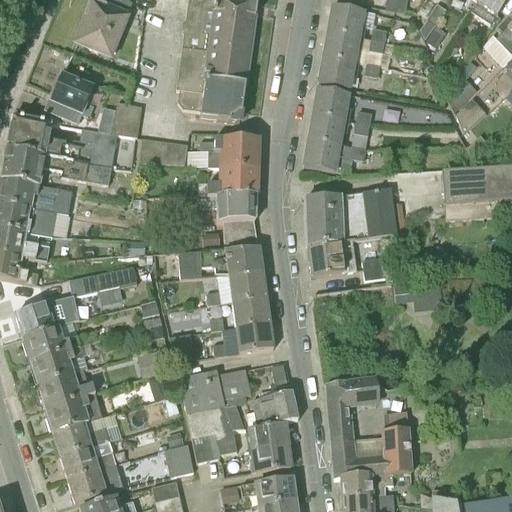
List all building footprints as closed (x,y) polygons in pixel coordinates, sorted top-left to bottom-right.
[(98,0),(96,5),(107,9),(110,0),(215,0),(248,4),(249,0),(98,0)] [(215,0),(188,0),(185,25),(188,29),(187,36),(183,39),(176,94),(179,95),(178,107),(182,114),(200,116),(199,122),(236,127),(238,126),(239,125),(254,20),(255,20),(257,6),(248,4),(215,0)] [(338,0),(338,5),(361,9),(362,0),(338,0)] [(394,15),(396,0),(386,0),(384,13),(394,15)] [(406,0),(396,0),(394,15),(404,17),(406,0)] [(480,0),(476,7),(469,18),(489,30),(508,0),(480,0)] [(107,9),(96,5),(91,2),(83,20),(87,21),(76,46),(110,60),(132,7),(119,2),(115,12),(107,9)] [(424,43),(444,14),(436,8),(426,22),(427,23),(419,33),(424,43)] [(332,10),(327,36),(363,43),(365,31),(360,30),(363,15),(332,10)] [(511,60),(511,26),(495,43),(511,60)] [(435,51),(443,38),(434,32),(425,45),(435,51)] [(370,44),(384,46),(386,35),(372,33),(370,44)] [(363,43),(327,36),(322,62),(358,68),(359,67),(354,66),(356,54),(361,55),(363,43)] [(381,57),(384,46),(370,44),(368,54),(381,57)] [(358,68),(322,62),(318,88),(349,94),(351,80),(356,81),(358,68)] [(443,67),(435,77),(447,87),(455,77),(443,67)] [(378,82),(380,70),(365,68),(363,79),(378,82)] [(86,109),(92,93),(60,80),(50,103),(49,103),(44,114),(78,128),(81,119),(88,122),(92,111),(86,109)] [(445,97),(455,116),(476,95),(461,80),(445,97)] [(317,92),(312,119),(348,126),(350,114),(345,113),(348,98),(317,92)] [(471,102),(455,116),(455,117),(462,137),(484,117),(471,102)] [(140,111),(115,107),(113,122),(138,126),(140,111)] [(355,126),(368,129),(370,118),(357,115),(355,126)] [(348,126),(312,119),(308,144),(338,150),(338,149),(340,149),(343,137),(346,137),(348,126)] [(5,153),(111,172),(117,140),(110,139),(97,136),(81,133),(78,153),(65,150),(65,148),(48,145),(51,128),(11,121),(5,153)] [(135,142),(138,126),(113,122),(112,127),(110,138),(135,142)] [(100,124),(97,136),(110,139),(110,138),(112,127),(100,124)] [(366,140),(368,129),(355,126),(353,137),(366,140)] [(206,172),(218,172),(256,172),(257,142),(214,141),(214,146),(200,146),(199,156),(207,156),(206,172)] [(141,142),(137,167),(148,168),(152,144),(141,142)] [(160,168),(164,146),(152,144),(148,168),(160,168)] [(338,150),(308,144),(303,171),(334,176),(338,150)] [(160,168),(172,169),(175,147),(164,146),(160,168)] [(187,149),(175,147),(172,169),(183,170),(187,149)] [(362,167),(365,154),(350,152),(348,165),(362,167)] [(111,172),(5,153),(0,182),(0,183),(53,193),(57,175),(61,176),(60,181),(107,190),(111,172)] [(443,223),(511,219),(511,170),(440,175),(443,223)] [(256,172),(218,172),(217,188),(199,188),(198,200),(255,198),(256,172)] [(53,193),(0,183),(0,208),(30,214),(31,214),(32,209),(33,200),(53,204),(54,198),(54,194),(53,193)] [(304,201),(306,251),(351,245),(351,246),(381,241),(382,250),(394,248),(393,239),(395,239),(389,193),(340,200),(304,201)] [(255,198),(198,200),(198,211),(215,211),(216,226),(221,226),(224,254),(257,252),(253,224),(254,224),(255,198)] [(146,203),(136,202),(135,210),(146,211),(146,203)] [(395,232),(404,231),(401,207),(392,208),(395,232)] [(30,214),(0,208),(0,232),(38,240),(52,243),(57,219),(31,214),(30,214)] [(38,240),(0,232),(0,257),(45,266),(48,252),(37,250),(38,240)] [(124,258),(142,257),(141,243),(123,244),(124,258)] [(351,245),(306,251),(311,282),(355,275),(351,246),(351,245)] [(228,282),(262,275),(259,252),(257,252),(224,254),(178,257),(179,285),(228,282)] [(40,265),(0,257),(0,282),(36,289),(40,265)] [(365,288),(389,285),(386,261),(361,265),(365,288)] [(72,301),(136,288),(133,271),(68,284),(72,301)] [(262,275),(228,282),(232,307),(266,302),(262,275)] [(441,313),(439,285),(395,289),(396,302),(412,301),(413,315),(441,313)] [(206,310),(219,308),(218,296),(204,298),(206,310)] [(266,302),(232,307),(235,333),(269,327),(266,302)] [(157,317),(154,304),(139,308),(142,321),(157,317)] [(15,317),(22,340),(53,331),(46,307),(15,317)] [(210,336),(223,334),(221,322),(209,323),(210,336)] [(269,327),(235,333),(239,358),(273,353),(269,327)] [(163,340),(161,330),(149,332),(151,342),(163,340)] [(53,331),(22,340),(30,364),(68,352),(79,349),(77,341),(63,345),(59,331),(54,332),(53,331)] [(168,342),(174,367),(194,364),(189,339),(168,342)] [(214,360),(227,358),(226,347),(212,349),(214,360)] [(68,352),(30,364),(37,388),(73,377),(70,365),(83,360),(79,349),(68,352)] [(164,353),(136,360),(142,381),(169,374),(164,353)] [(283,369),(270,371),(274,388),(286,386),(283,369)] [(214,438),(219,460),(236,456),(232,434),(224,411),(221,405),(232,402),(245,400),(250,399),(245,374),(217,379),(216,375),(178,383),(191,443),(202,441),(214,438)] [(73,377),(37,388),(44,412),(94,397),(91,388),(78,392),(73,377)] [(325,389),(329,428),(333,484),(339,484),(339,483),(391,480),(411,478),(409,435),(382,437),(382,441),(351,444),(349,427),(348,408),(378,404),(376,385),(325,389)] [(171,400),(169,392),(152,398),(155,405),(171,400)] [(291,396),(250,405),(253,416),(245,417),(248,432),(249,432),(256,431),(259,431),(258,429),(263,429),(297,424),(291,396)] [(94,397),(44,412),(52,437),(84,427),(89,426),(84,411),(97,407),(94,397)] [(245,404),(245,400),(232,402),(221,405),(224,411),(235,409),(242,407),(245,404)] [(177,408),(175,401),(161,404),(162,411),(177,408)] [(243,432),(235,409),(224,411),(232,434),(243,432)] [(84,427),(52,437),(60,461),(91,451),(108,446),(104,433),(87,438),(84,427)] [(249,432),(252,454),(286,449),(283,427),(259,431),(256,431),(249,432)] [(182,446),(179,435),(166,439),(169,450),(182,446)] [(219,462),(219,460),(214,438),(202,441),(207,465),(219,462)] [(207,465),(202,441),(191,443),(196,467),(207,465)] [(286,449),(252,454),(255,476),(290,472),(286,449)] [(91,451),(60,461),(67,484),(99,475),(115,470),(111,457),(95,462),(91,451)] [(163,457),(169,484),(193,479),(187,452),(163,457)] [(99,475),(67,484),(74,508),(122,493),(118,480),(102,485),(99,475)] [(339,483),(339,484),(340,503),(384,500),(384,488),(392,488),(391,480),(339,483)] [(256,499),(258,509),(294,504),(291,482),(240,490),(242,502),(256,499)] [(154,503),(178,498),(176,486),(151,492),(154,503)] [(222,508),(240,506),(238,490),(220,493),(222,508)] [(432,504),(432,505),(458,511),(459,511),(459,504),(454,505),(454,492),(432,494),(432,504)] [(431,511),(432,505),(432,504),(419,497),(419,511),(430,511),(431,511)] [(155,511),(169,511),(181,509),(178,498),(154,503),(155,511)] [(393,511),(393,499),(384,500),(340,503),(340,511),(393,511)] [(79,511),(78,511),(133,511),(132,507),(118,511),(114,500),(79,511)]
